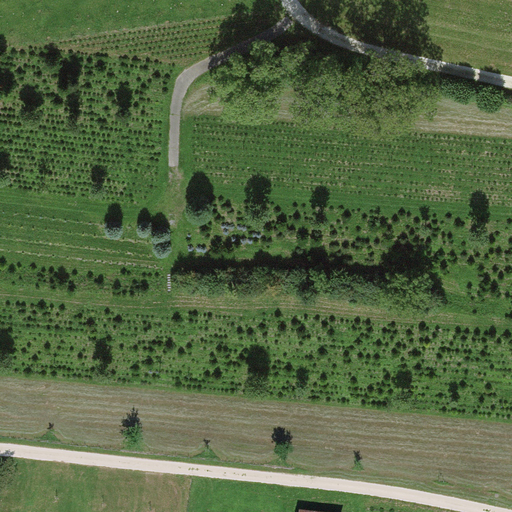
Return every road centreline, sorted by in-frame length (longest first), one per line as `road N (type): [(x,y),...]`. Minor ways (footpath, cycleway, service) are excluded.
road 1 (track): [(489,511),(430,498),(0,450)]
road 2 (track): [(0,188),(174,207),(181,96),(198,75),(276,36),(331,31)]
road 3 (track): [(511,82),(375,49),(331,31),(294,0)]
